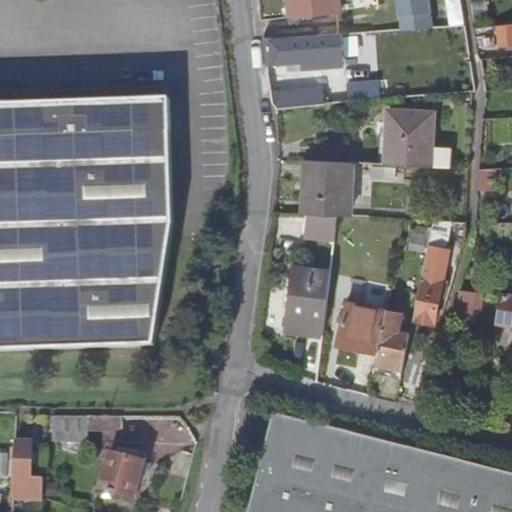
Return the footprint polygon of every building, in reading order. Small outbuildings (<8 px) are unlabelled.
[(291,0),(293,8),(360,0),(291,0)] [(433,0),(399,0),(401,23),(434,22),(433,0)] [(349,34),(378,32),(377,13),(350,17),(349,34)] [(511,27),(501,29),(503,48),(511,47),(511,27)] [(324,38),(326,60),(338,59),(337,35),(324,36),(324,38)] [(326,61),(326,60),(324,38),(276,40),(273,42),(268,42),(271,65),(326,61)] [(277,109),(335,105),(334,98),(329,99),(328,88),(312,90),(313,91),(285,93),(285,95),(275,96),(277,109)] [(172,99),(0,106),(0,351),(159,345),(178,224),(172,99)] [(388,166),(452,169),(453,150),(434,149),(436,114),(390,112),(388,166)] [(349,164),(308,163),(307,214),(347,216),(349,164)] [(393,169),(370,168),(370,179),(393,180),(393,169)] [(469,224),(437,222),(432,247),(452,251),(453,248),(466,250),(468,240),(469,224)] [(419,308),(440,312),(443,296),(447,298),(447,295),(448,295),(451,281),(446,280),(452,251),(432,247),(419,308)] [(293,331),(328,335),(336,272),(301,268),(293,331)] [(484,292),(463,290),(456,315),(472,319),(483,309),(484,292)] [(511,294),(505,294),(501,324),(511,324),(511,294)] [(361,305),(353,346),(381,352),(390,311),(361,305)] [(437,323),(440,312),(419,308),(418,319),(437,323)] [(406,314),(391,311),(378,373),(405,378),(414,333),(402,331),(406,314)] [(511,511),(511,468),(281,411),(255,511),(511,511)] [(90,415),(55,415),(54,444),(90,444),(90,415)] [(34,477),(34,446),(16,445),(15,510),(33,511),(33,497),(46,497),(47,478),(34,477)] [(103,490),(136,500),(147,464),(114,454),(103,490)]
